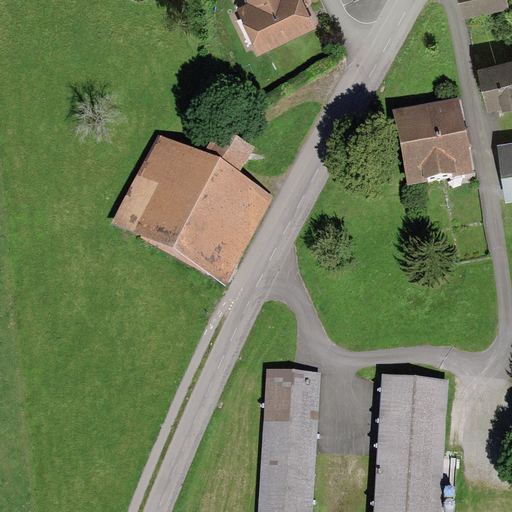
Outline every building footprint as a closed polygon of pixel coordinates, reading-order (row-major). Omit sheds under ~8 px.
[(239,6),(260,54),(322,27),(308,0),(250,0),(251,1),(239,6)] [(509,0),(461,0),(465,17),(511,9),(509,0)] [(511,105),(511,56),(479,63),(488,110),(511,105)] [(460,108),(395,119),(409,195),(474,183),(460,108)] [(204,164),(161,142),(114,233),(227,290),(274,200),(242,185),(258,156),(218,136),(204,164)] [(511,140),(498,142),(506,202),(511,201),(511,140)] [(312,511),(319,377),(269,375),(263,511),(312,511)] [(439,511),(448,385),(387,381),(378,511),(439,511)]
